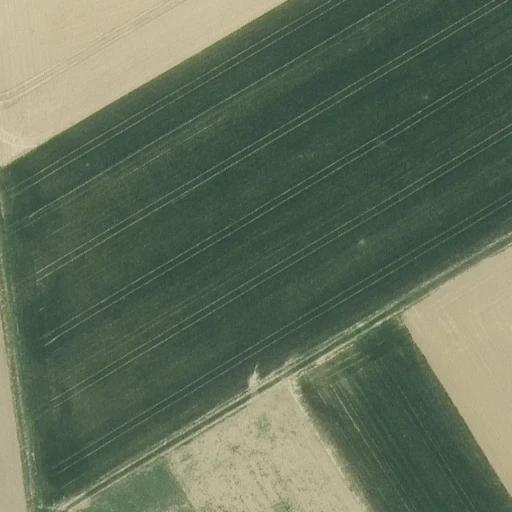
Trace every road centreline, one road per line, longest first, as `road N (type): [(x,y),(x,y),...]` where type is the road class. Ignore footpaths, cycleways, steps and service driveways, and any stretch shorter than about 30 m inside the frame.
road 1 (track): [(56,511),(511,239)]
road 2 (track): [(35,511),(0,257)]
